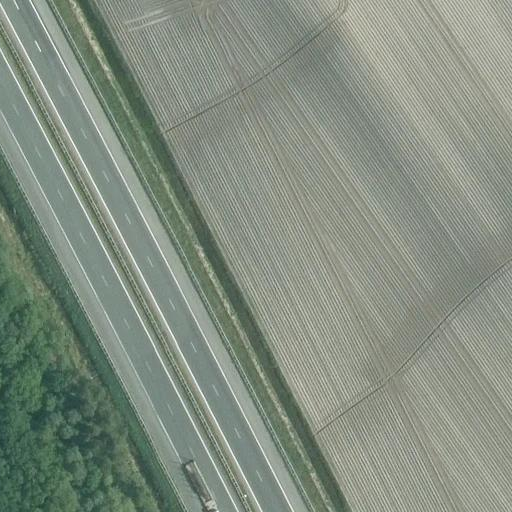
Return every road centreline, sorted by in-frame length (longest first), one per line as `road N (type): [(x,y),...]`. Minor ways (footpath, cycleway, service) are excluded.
road 1 (motorway): [(279,511),(17,0)]
road 2 (motorway): [(0,85),(217,511)]
